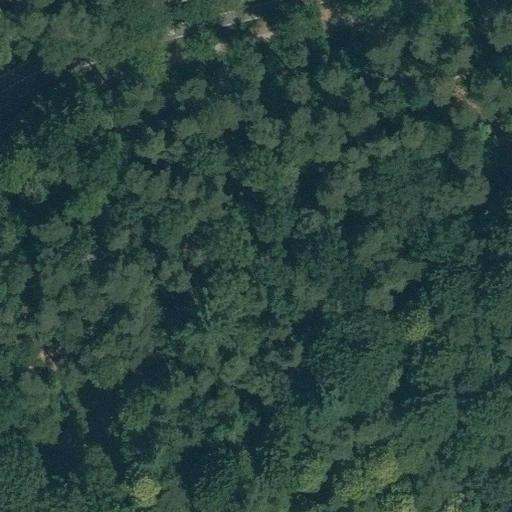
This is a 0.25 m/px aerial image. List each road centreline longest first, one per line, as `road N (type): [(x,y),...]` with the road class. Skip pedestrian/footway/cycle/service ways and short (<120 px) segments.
road 1 (secondary): [(0,98),(76,56),(271,0)]
road 2 (track): [(0,411),(173,511)]
